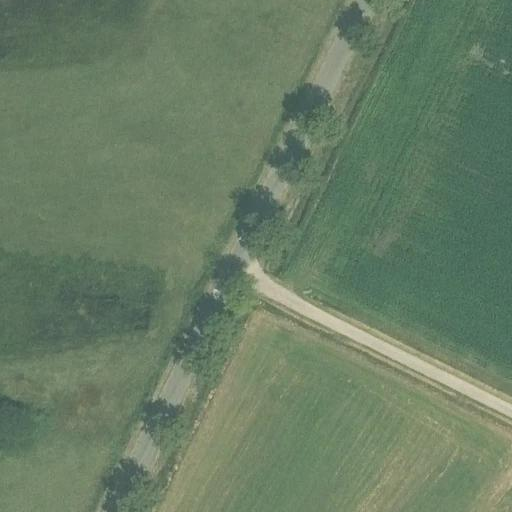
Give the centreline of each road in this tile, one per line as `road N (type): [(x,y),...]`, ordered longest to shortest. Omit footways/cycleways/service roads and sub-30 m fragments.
road 1 (unclassified): [(115,511),(368,0)]
road 2 (track): [(511,410),(233,272)]
